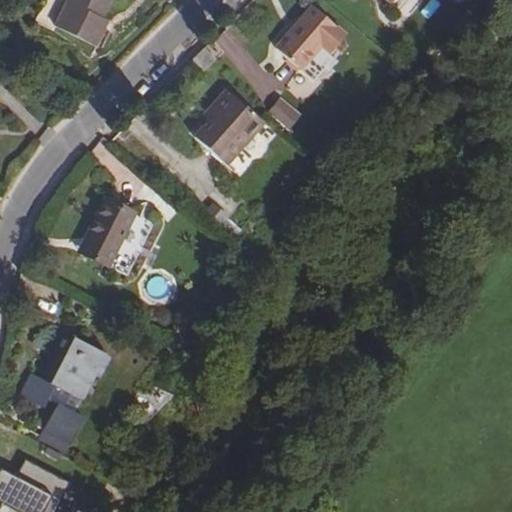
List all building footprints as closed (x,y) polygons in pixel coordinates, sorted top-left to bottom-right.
[(68,0),(55,27),(94,46),(102,30),(96,27),(109,0),(68,0)] [(405,18),(420,0),(393,0),(390,4),(405,18)] [(275,48),(299,70),(320,47),(328,53),(344,34),(312,6),(275,48)] [(96,27),(102,30),(106,21),(100,17),(96,27)] [(204,73),(211,65),(217,60),(204,48),(192,61),(204,73)] [(206,112),(210,116),(193,136),(226,166),(264,123),(226,89),(206,112)] [(210,116),(206,112),(202,116),(206,120),(210,116)] [(78,250),(106,265),(134,214),(105,198),(78,250)] [(70,395),(81,401),(95,373),(105,354),(65,334),(41,379),(31,373),(19,396),(42,408),(46,400),(56,405),(42,431),(66,443),(81,416),(63,408),(70,395)] [(95,373),(100,375),(110,357),(105,354),(95,373)] [(15,478),(0,470),(0,503),(1,504),(0,506),(0,511),(53,511),(68,483),(24,460),(15,478)]
